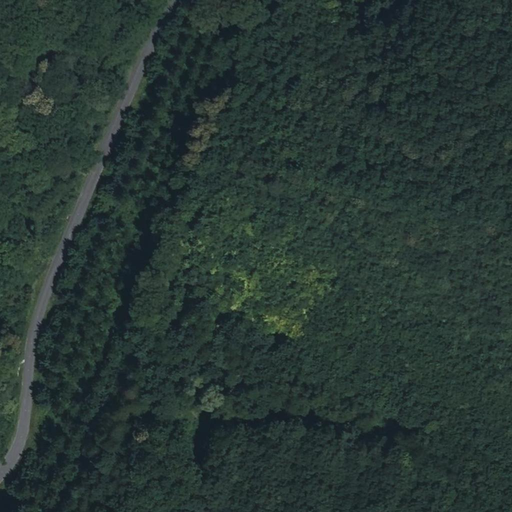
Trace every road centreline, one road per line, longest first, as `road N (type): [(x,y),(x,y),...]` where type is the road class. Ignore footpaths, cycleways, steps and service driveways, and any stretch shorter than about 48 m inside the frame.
road 1 (tertiary): [(0,479),(14,467),(45,299),(173,0)]
road 2 (track): [(272,0),(189,185),(153,325),(163,370),(209,428)]
road 3 (track): [(161,511),(209,428),(235,411),(281,403),(339,414),(443,461),(503,511)]
